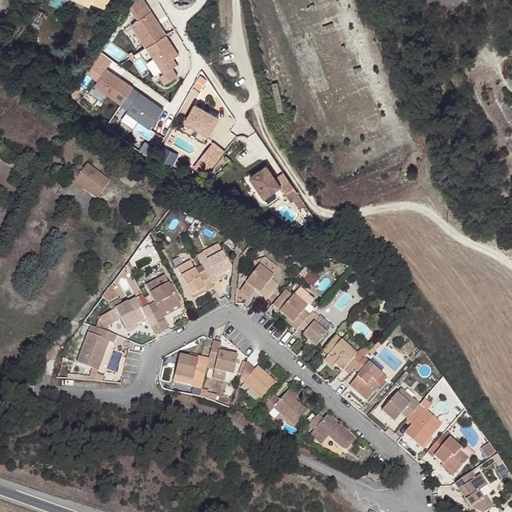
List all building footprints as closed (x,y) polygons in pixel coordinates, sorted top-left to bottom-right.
[(75,0),(88,6),(91,3),(103,8),(107,0),(75,0)] [(133,0),(130,6),(134,13),(147,5),(143,0),(133,0)] [(147,5),(134,13),(139,19),(132,24),(165,73),(178,64),(174,57),(179,54),(147,5)] [(41,18),(34,14),(28,28),(35,31),(41,18)] [(110,63),(97,78),(123,99),(122,100),(129,105),(127,107),(153,128),(167,111),(134,85),(135,84),(110,63)] [(219,114),(195,101),(185,118),(209,131),(219,114)] [(225,148),(213,138),(198,158),(209,167),(225,148)] [(159,160),(175,166),(179,153),(164,147),(159,160)] [(79,179),(90,186),(103,194),(115,175),(90,160),(84,170),(76,166),(70,178),(77,182),(79,179)] [(263,165),(246,176),(261,197),(277,186),(287,202),(290,200),(296,209),(302,205),(280,173),(272,178),(263,165)] [(88,189),(90,186),(79,179),(77,182),(88,189)] [(210,254),(214,261),(230,253),(226,246),(210,254)] [(224,282),(221,276),(230,272),(234,270),(235,263),(230,253),(214,261),(218,272),(212,275),(218,286),(224,282)] [(175,258),(170,261),(176,271),(180,269),(175,258)] [(272,261),(267,266),(279,279),(285,274),(272,261)] [(252,282),(246,288),(253,295),(260,288),(271,298),(273,296),(279,289),(275,285),(279,279),(267,266),(259,274),(252,282)] [(187,273),(191,282),(204,276),(200,268),(187,273)] [(247,279),(252,282),(259,274),(255,271),(247,279)] [(221,276),(224,282),(233,278),(230,272),(221,276)] [(151,284),(154,291),(173,282),(169,275),(151,284)] [(218,286),(212,275),(205,279),(204,276),(191,282),(197,297),(210,292),(211,294),(220,290),(218,286)] [(179,280),(175,283),(183,301),(189,298),(179,280)] [(151,303),(161,323),(169,319),(166,314),(184,304),(183,301),(175,283),(174,281),(173,282),(154,291),(153,291),(157,300),(151,303)] [(305,289),(298,298),(311,310),(312,308),(318,301),(305,289)] [(153,291),(146,295),(151,303),(157,300),(153,291)] [(145,293),(140,295),(145,306),(151,303),(146,295),(145,293)] [(155,327),(161,323),(151,303),(145,306),(140,295),(126,301),(116,306),(104,311),(110,324),(114,322),(125,317),(131,330),(152,320),(155,327)] [(114,301),(116,306),(126,301),(124,296),(114,301)] [(311,310),(298,298),(284,313),(291,319),(298,325),(296,328),(301,333),(303,330),(317,314),(321,310),(318,308),(316,311),(312,308),(311,310)] [(110,324),(104,311),(98,327),(111,331),(114,322),(110,324)] [(319,347),(332,334),(318,323),(322,318),(317,314),(303,330),(307,334),(305,336),(319,347)] [(289,323),(296,328),(298,325),(291,319),(289,323)] [(118,342),(121,335),(111,331),(98,327),(94,325),(79,362),(96,368),(102,370),(103,370),(110,350),(113,341),(118,342)] [(361,357),(339,339),(326,353),(333,359),(332,360),(338,366),(346,373),(347,372),(353,378),(357,373),(361,369),(366,363),(368,361),(373,355),(368,350),(361,357)] [(227,343),(218,340),(214,362),(213,366),(220,368),(234,371),(240,372),(243,355),(226,351),(227,343)] [(197,357),(195,361),(213,366),(214,362),(197,357)] [(209,386),(213,366),(195,361),(186,358),(181,379),(199,384),(197,390),(207,392),(209,386)] [(338,366),(332,360),(328,364),(335,370),(338,366)] [(368,361),(366,363),(361,369),(367,375),(363,378),(354,390),(370,404),(385,388),(390,382),(385,378),(383,376),(376,370),(368,361)] [(382,364),(376,370),(383,376),(388,370),(382,364)] [(259,373),(251,366),(250,369),(246,379),(244,384),(265,401),(279,385),(273,380),(268,375),(262,370),(259,373)] [(102,370),(96,368),(93,376),(91,376),(90,379),(106,381),(109,375),(102,373),(103,370),(102,370)] [(234,371),(220,368),(219,375),(232,378),(234,371)] [(361,369),(357,373),(363,378),(367,375),(361,369)] [(181,379),(179,385),(197,390),(199,384),(181,379)] [(292,391),(289,395),(297,402),(300,398),(292,391)] [(412,407),(417,402),(405,391),(401,396),(412,407)] [(283,402),(277,397),(266,410),(272,416),(276,412),(296,429),(310,414),(297,402),(289,395),(283,402)] [(413,418),(423,408),(417,402),(412,407),(401,396),(385,415),(397,426),(405,417),(408,413),(413,418)] [(435,408),(428,402),(423,408),(430,414),(435,408)] [(430,414),(423,408),(413,418),(410,422),(415,427),(406,437),(423,452),(445,427),(430,414)] [(413,418),(408,413),(405,417),(410,422),(413,418)] [(326,423),(320,418),(311,428),(316,434),(328,444),(331,442),(341,451),(348,455),(357,444),(330,419),(326,423)] [(328,444),(316,434),(313,437),(324,447),(328,444)] [(442,442),(429,458),(434,462),(435,460),(446,469),(456,478),(468,464),(462,458),(465,454),(463,453),(451,443),(447,446),(442,442)] [(462,458),(468,464),(469,463),(471,465),(477,458),(466,449),(463,453),(465,454),(462,458)] [(504,467),(498,458),(493,462),(499,471),(504,467)] [(456,478),(446,469),(443,473),(453,481),(456,478)] [(380,474),(370,470),(368,475),(377,480),(380,474)] [(477,479),(474,474),(456,487),(470,508),(477,511),(492,511),(495,510),(488,499),(485,501),(480,494),(489,487),(482,476),(477,479)] [(494,494),(489,487),(480,494),(485,501),(488,499),(494,494)] [(444,502),(443,505),(453,510),(455,507),(444,502)]
